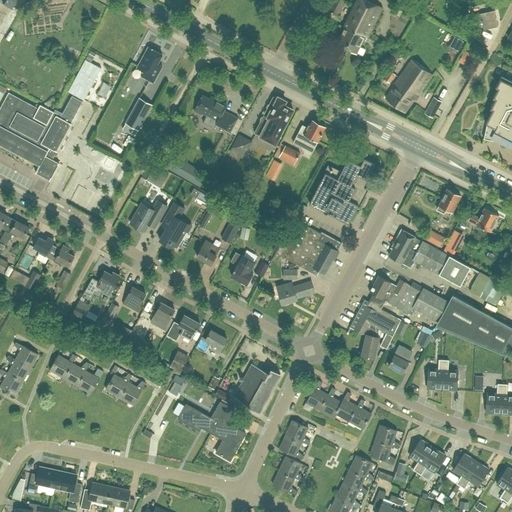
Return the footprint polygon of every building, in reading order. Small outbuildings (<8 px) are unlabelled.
[(0,0),(0,2),(17,13),(24,0),(0,0)] [(338,15),(345,1),(343,0),(332,0),(328,10),(338,15)] [(361,9),(365,0),(357,0),(336,43),(347,49),(356,31),(360,24),(358,23),(365,10),(361,9)] [(356,31),(347,49),(356,54),(357,52),(363,55),(365,49),(360,47),(365,36),(368,37),(382,8),(366,0),(365,0),(361,9),(365,10),(358,23),(360,24),(356,31)] [(0,42),(17,13),(0,2),(0,42)] [(495,10),(472,15),(474,24),(482,23),(484,30),(498,27),(496,20),(497,19),(495,10)] [(153,82),(160,70),(155,67),(162,54),(149,47),(137,68),(144,71),(141,76),(153,82)] [(85,60),(68,92),(84,100),(101,68),(85,60)] [(415,101),(418,97),(417,96),(432,75),(411,60),(392,87),(393,88),(385,98),(405,112),(413,100),(415,101)] [(389,83),(395,74),(390,71),(384,79),(389,83)] [(511,80),(501,75),(496,87),(498,88),(493,97),(495,98),(490,108),(492,109),(486,123),(487,123),(484,139),(500,142),(507,146),(511,150),(511,80)] [(0,145),(39,166),(36,172),(50,180),(60,163),(52,159),(72,123),(60,117),(57,115),(58,114),(61,115),(60,117),(71,123),(82,102),(71,96),(63,113),(57,110),(55,109),(54,111),(40,104),(38,109),(9,93),(0,110),(0,145)] [(214,101),(203,95),(194,111),(201,115),(202,113),(217,121),(216,124),(230,132),(238,118),(224,111),(227,105),(215,99),(214,101)] [(278,98),(275,96),(273,97),(270,103),(268,103),(267,106),(268,108),(263,115),(262,116),(261,118),(261,120),(254,132),(275,143),(284,126),(293,109),(284,105),(286,101),(285,99),(279,96),(278,97),(278,98)] [(425,114),(433,118),(442,102),(434,97),(425,114)] [(139,129),(151,107),(139,100),(126,123),(139,129)] [(312,152),(325,127),(312,119),(308,128),(302,125),(293,142),(312,152)] [(231,149),(243,155),(245,156),(252,141),(238,134),(231,149)] [(294,165),(300,153),(285,145),(279,158),(294,165)] [(368,179),(367,179),(374,164),(371,163),(365,159),(368,154),(361,150),(358,155),(353,152),(342,173),(329,166),(309,203),(349,224),(350,221),(363,196),(360,195),(363,188),(368,179)] [(175,155),(168,167),(201,186),(206,177),(199,173),(200,170),(175,155)] [(154,166),(149,175),(163,183),(168,175),(154,166)] [(190,194),(197,197),(200,191),(194,188),(190,194)] [(452,212),(461,196),(447,189),(439,205),(437,209),(444,212),(446,209),(452,212)] [(159,220),(167,206),(158,200),(153,209),(142,203),(130,223),(145,231),(153,217),(159,220)] [(177,246),(190,224),(179,218),(185,208),(174,202),(166,215),(172,218),(159,240),(169,245),(171,243),(177,246)] [(490,231),(499,215),(484,208),(479,218),(471,214),(468,220),(476,224),(490,231)] [(204,229),(213,213),(208,210),(199,227),(204,229)] [(0,240),(12,218),(7,216),(8,216),(0,211),(0,226),(1,228),(5,230),(0,239),(0,240)] [(12,218),(0,240),(7,244),(12,234),(16,236),(18,233),(24,237),(29,227),(17,220),(16,221),(12,218)] [(320,233),(296,220),(294,219),(276,253),(317,275),(319,270),(325,273),(333,259),(334,259),(338,251),(337,250),(342,242),(321,231),(320,233)] [(231,243),(239,227),(230,222),(221,238),(231,243)] [(250,228),(242,226),(240,235),(248,236),(250,228)] [(439,247),(444,237),(428,228),(423,238),(439,247)] [(470,266),(449,255),(402,229),(392,247),(393,248),(389,256),(401,262),(410,267),(414,260),(460,285),(470,266)] [(50,259),(56,247),(52,245),(54,241),(48,237),(46,241),(39,237),(34,247),(41,251),(39,253),(46,256),(50,259)] [(211,264),(216,255),(220,248),(213,244),(206,240),(197,256),(211,264)] [(56,247),(50,259),(55,261),(61,264),(62,262),(69,266),(74,256),(67,252),(69,249),(63,246),(61,250),(56,247)] [(31,266),(36,257),(29,253),(24,262),(31,266)] [(250,271),(255,262),(243,256),(238,265),(237,264),(231,275),(247,284),(253,273),(250,271)] [(0,269),(3,272),(8,263),(0,258),(0,269)] [(502,276),(509,262),(503,259),(496,274),(502,276)] [(263,277),(269,265),(262,261),(256,273),(263,277)] [(18,281),(22,273),(15,269),(11,277),(18,281)] [(283,280),(297,279),(297,269),(283,269),(283,280)] [(65,289),(72,274),(71,274),(66,271),(59,285),(63,288),(65,289)] [(112,274),(105,271),(99,281),(92,278),(85,291),(92,296),(95,291),(96,292),(104,290),(105,290),(104,292),(109,295),(113,288),(119,278),(118,278),(120,275),(113,272),(112,274)] [(34,289),(41,274),(36,272),(29,286),(34,289)] [(495,305),(506,286),(479,272),(469,291),(480,296),(480,297),(495,305)] [(395,289),(389,285),(391,282),(378,275),(369,292),(409,313),(412,315),(416,309),(438,321),(435,326),(506,355),(511,343),(511,327),(452,294),(448,301),(413,282),(411,285),(408,284),(400,279),(395,289)] [(314,292),(311,281),(293,287),(292,282),(277,286),(278,291),(282,303),(297,299),(296,297),(314,292)] [(139,312),(143,304),(141,303),(146,294),(133,286),(123,303),(139,312)] [(166,330),(173,319),(170,318),(175,310),(162,302),(156,312),(157,312),(151,322),(166,330)] [(368,302),(354,328),(355,329),(364,334),(366,334),(372,336),(374,329),(373,329),(373,328),(378,330),(379,328),(387,332),(393,336),(395,331),(400,321),(401,320),(370,303),(368,302)] [(111,321),(119,306),(112,303),(104,317),(111,321)] [(73,312),(72,313),(78,316),(84,319),(88,311),(77,305),(73,312)] [(192,339),(200,324),(184,315),(179,324),(174,321),(166,335),(176,341),(180,332),(192,339)] [(84,330),(87,325),(80,321),(77,326),(84,330)] [(400,321),(395,331),(402,335),(407,324),(400,321)] [(117,338),(125,343),(126,342),(131,332),(123,328),(118,337),(117,338)] [(364,334),(366,335),(361,355),(375,358),(380,337),(376,336),(378,330),(373,328),(373,329),(374,329),(372,336),(366,334),(364,334)] [(442,333),(440,329),(431,334),(434,338),(442,333)] [(219,352),(227,338),(211,330),(206,339),(202,337),(196,347),(205,352),(210,342),(214,344),(212,348),(219,352)] [(386,349),(393,336),(387,332),(380,346),(386,349)] [(425,348),(431,336),(425,333),(419,344),(425,348)] [(148,343),(142,340),(138,348),(143,351),(148,343)] [(15,359),(30,368),(38,354),(16,342),(14,347),(20,350),(15,359)] [(394,355),(389,365),(403,373),(408,362),(407,361),(412,351),(399,345),(394,355)] [(64,378),(72,362),(76,356),(71,353),(67,360),(58,355),(50,370),(64,378)] [(30,368),(15,359),(9,355),(6,360),(13,364),(8,373),(23,381),(30,368)] [(427,388),(442,389),(444,359),(439,359),(438,369),(428,368),(427,388)] [(444,359),(442,389),(457,390),(458,370),(448,369),(449,360),(444,359)] [(72,362),(64,378),(77,385),(86,370),(89,363),(86,361),(81,367),(72,362)] [(242,380),(269,394),(273,388),(272,388),(280,374),(271,368),(269,373),(251,363),(244,377),(240,376),(240,379),(242,380)] [(98,368),(94,375),(86,370),(77,385),(91,393),(103,371),(98,368)] [(23,381),(8,373),(1,369),(0,370),(0,374),(5,377),(0,386),(15,395),(23,381)] [(114,374),(106,389),(119,397),(128,382),(132,375),(128,373),(124,379),(114,374)] [(208,387),(214,390),(220,379),(213,375),(208,387)] [(261,409),(269,394),(242,380),(233,396),(248,405),(247,406),(258,412),(261,409)] [(314,387),(306,402),(320,410),(328,394),(320,390),(322,382),(318,380),(315,387),(314,387)] [(142,381),(137,387),(128,382),(119,397),(133,405),(145,383),(142,381)] [(170,391),(176,395),(181,386),(175,382),(170,391)] [(486,413),(501,413),(502,384),(497,383),(497,393),(487,392),(486,413)] [(507,384),(502,384),(501,413),(511,414),(511,393),(507,393),(507,384)] [(320,410),(334,417),(336,414),(342,402),(333,397),(335,389),(332,387),(328,394),(320,410)] [(218,389),(215,394),(227,401),(230,395),(218,389)] [(349,421),(357,406),(349,401),(351,393),(348,391),(344,398),(342,402),(336,414),(349,421)] [(364,400),(361,399),(357,406),(349,421),(363,429),(371,413),(362,408),(364,400)] [(219,426),(215,434),(223,439),(216,452),(230,460),(245,433),(227,423),(234,410),(220,402),(216,410),(223,414),(217,425),(219,426)] [(223,414),(216,410),(211,418),(186,404),(178,418),(199,430),(201,427),(215,434),(219,426),(217,425),(223,414)] [(308,427),(292,420),(286,434),(302,441),(309,445),(310,441),(304,436),(308,427)] [(397,430),(380,425),(375,440),(391,445),(392,445),(399,448),(401,442),(393,440),(397,430)] [(153,433),(145,429),(142,434),(150,438),(153,433)] [(302,441),(286,434),(279,448),(302,459),(304,456),(298,450),(302,441)] [(417,472),(433,447),(420,439),(410,456),(418,461),(413,469),(417,472)] [(391,445),(375,440),(370,454),(386,460),(394,463),(396,458),(388,454),(391,445)] [(446,455),(433,447),(417,472),(421,475),(426,467),(435,472),(446,455)] [(460,486),(476,461),(464,453),(453,470),(461,475),(456,483),(460,486)] [(372,462),(356,455),(349,469),(365,477),(372,480),(374,477),(368,471),(372,462)] [(301,463),(286,456),(279,470),(295,477),(295,478),(302,481),(304,478),(297,472),(301,463)] [(489,469),(476,461),(460,486),(465,489),(470,481),(478,486),(489,469)] [(55,486),(58,471),(40,467),(38,474),(32,473),(28,491),(37,493),(39,483),(55,486)] [(504,500),(511,486),(511,469),(507,467),(496,484),(505,489),(499,497),(504,500)] [(343,483),(358,490),(358,491),(366,494),(367,491),(361,485),(365,477),(349,469),(343,483)] [(298,490),(291,486),(295,478),(295,477),(279,470),(272,484),(296,495),(298,490)] [(58,471),(55,486),(71,490),(68,500),(78,502),(82,484),(75,482),(77,475),(58,471)] [(395,471),(393,479),(404,482),(407,475),(403,474),(395,471)] [(108,503),(111,487),(93,483),(91,490),(85,489),(81,507),(90,509),(92,499),(108,503)] [(358,491),(358,490),(343,483),(336,497),(352,504),(358,491)] [(111,487),(108,503),(124,506),(122,511),(131,511),(132,509),(135,499),(128,498),(130,491),(111,487)] [(392,511),(398,497),(391,495),(389,500),(392,502),(391,506),(382,502),(386,492),(379,490),(373,505),(379,508),(377,511),(392,511)] [(12,498),(21,500),(22,493),(14,491),(13,492),(12,498)] [(450,498),(441,492),(437,499),(446,505),(450,498)] [(348,511),(352,504),(336,497),(329,511),(331,511),(348,511)] [(398,497),(392,511),(406,511),(397,508),(399,504),(402,505),(405,500),(398,497)] [(460,501),(459,508),(467,510),(468,503),(460,501)] [(435,502),(431,511),(433,511),(435,511),(439,504),(435,502)] [(76,511),(78,505),(69,503),(67,510),(76,511)] [(482,511),(486,507),(479,503),(475,509),(479,511),(482,511)]
